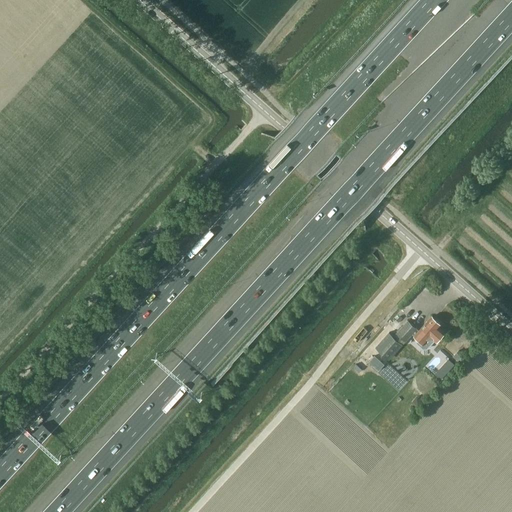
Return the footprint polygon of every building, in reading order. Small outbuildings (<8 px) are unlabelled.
[(242,121),(241,122),(245,125),(243,128),(241,130),(238,127),(236,128),(241,133),(248,125),(242,121)] [(385,258),(386,257),(377,248),(371,255),(379,263),(380,262),(373,255),(375,253),(377,251),(385,258)] [(432,316),(419,330),(407,320),(397,332),(407,340),(413,334),(414,335),(419,339),(417,342),(424,348),(428,348),(435,340),(437,342),(445,332),(439,327),(442,324),(432,316)] [(399,341),(389,332),(375,347),(385,356),(399,341)] [(383,365),(374,357),(370,361),(379,370),(383,365)]
